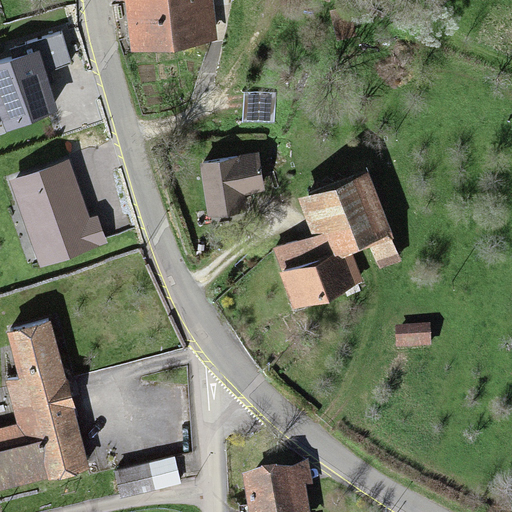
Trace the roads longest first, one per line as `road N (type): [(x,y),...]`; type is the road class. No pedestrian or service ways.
road 1 (tertiary): [(224,356),(181,297),(145,219),(93,0)]
road 2 (tertiary): [(415,511),(306,436),(224,356)]
road 3 (track): [(123,138),(171,129),(216,102),(238,75),(269,0)]
road 4 (residential): [(224,356),(213,511)]
road 5 (track): [(177,288),(292,218)]
road 6 (track): [(93,511),(213,500)]
